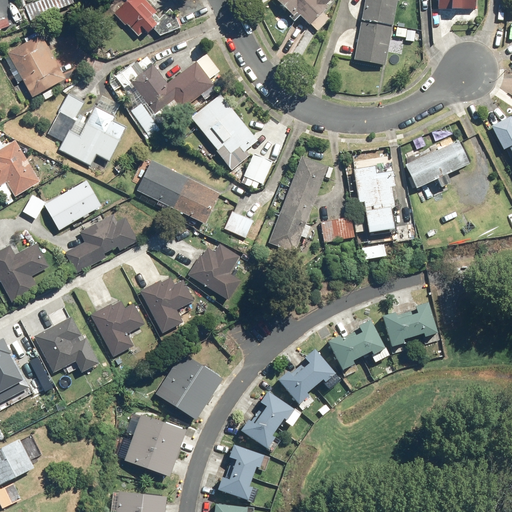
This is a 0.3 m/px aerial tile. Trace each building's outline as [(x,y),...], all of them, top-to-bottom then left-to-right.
[(41,0),(24,7),(30,22),(72,5),(69,0),(41,0)] [(127,0),(116,10),(138,36),(162,16),(148,0),(127,0)] [(282,0),(309,26),(328,8),(325,5),(329,0),(282,0)] [(396,0),(364,0),(353,60),(384,66),(396,0)] [(475,0),(439,0),(439,10),(475,9),(475,0)] [(8,54),(31,95),(67,76),(44,35),(8,54)] [(147,138),(214,87),(195,62),(167,85),(145,57),(116,81),(136,106),(127,113),(147,138)] [(108,163),(126,129),(112,122),(121,106),(99,95),(84,124),(74,118),(83,102),(68,94),(42,143),(88,167),(94,156),(108,163)] [(221,99),(193,119),(226,165),(254,144),(221,99)] [(511,120),(510,117),(491,127),(502,151),(509,148),(511,154),(511,120)] [(38,183),(16,141),(0,149),(0,193),(3,200),(38,183)] [(404,167),(415,190),(467,166),(456,143),(404,167)] [(244,177),(261,184),(271,162),(253,155),(244,177)] [(266,245),(292,255),(325,168),(298,158),(266,245)] [(152,160),(137,189),(204,226),(220,196),(152,160)] [(391,166),(353,171),(363,235),(401,229),(391,166)] [(44,204),(58,229),(98,208),(84,182),(44,204)] [(44,202),(32,195),(21,213),(33,220),(44,202)] [(63,240),(77,271),(137,244),(124,213),(63,240)] [(231,213),(224,230),(246,240),(253,222),(231,213)] [(320,222),(324,243),(353,238),(350,217),(320,222)] [(206,249),(189,274),(229,300),(242,281),(229,272),(239,257),(219,243),(212,253),(206,249)] [(0,250),(0,280),(12,302),(34,291),(34,290),(38,288),(32,276),(48,268),(37,244),(14,255),(9,245),(0,250)] [(140,290),(162,333),(183,322),(177,311),(194,302),(182,279),(172,284),(167,275),(140,290)] [(88,314),(110,358),(131,347),(125,335),(142,326),(130,304),(120,309),(115,300),(88,314)] [(425,306),(382,319),(390,347),(434,334),(425,306)] [(50,372),(75,359),(82,372),(99,363),(86,340),(83,342),(70,316),(31,336),(50,372)] [(327,343),(340,370),(382,350),(369,323),(327,343)] [(3,336),(0,337),(0,398),(28,384),(3,336)] [(313,352),(278,380),(299,405),(333,376),(313,352)] [(183,356),(156,392),(192,419),(219,383),(183,356)] [(242,429),(268,447),(291,412),(265,394),(242,429)] [(182,428),(138,415),(126,458),(169,471),(182,428)] [(0,449),(0,484),(30,471),(17,442),(0,449)] [(215,492),(245,502),(261,458),(231,447),(215,492)] [(0,489),(0,505),(2,509),(20,501),(12,484),(0,489)] [(162,511),(164,498),(115,493),(113,511),(162,511)]
